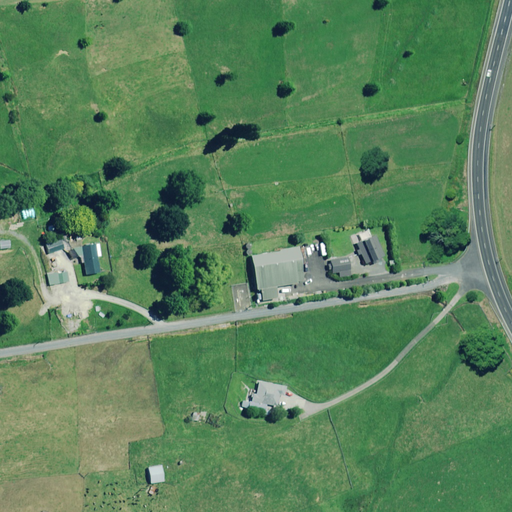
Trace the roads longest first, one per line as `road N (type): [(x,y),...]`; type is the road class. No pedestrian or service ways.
road 1 (unclassified): [(0,355),(435,284),(489,266)]
road 2 (trunk): [(489,266),(478,133),(509,0)]
